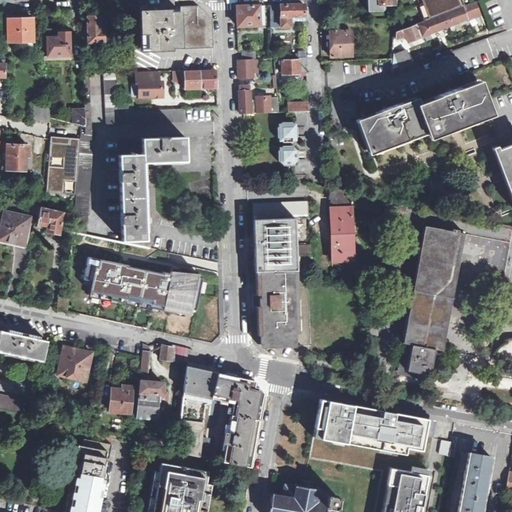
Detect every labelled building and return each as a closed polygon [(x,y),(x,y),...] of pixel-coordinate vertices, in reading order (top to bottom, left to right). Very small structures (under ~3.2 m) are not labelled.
[(368,0),(369,14),(380,13),(379,5),(398,4),(397,0),(368,0)] [(423,0),(430,19),(436,17),(463,7),(460,0),(423,0)] [(481,15),(476,2),(463,7),(436,17),(441,31),(481,15)] [(280,5),(281,27),(292,27),(292,19),(305,19),(305,4),(280,5)] [(264,5),(259,5),(236,6),(237,26),(259,26),(264,25),(264,5)] [(271,27),(281,27),(280,5),(270,5),(271,27)] [(180,11),(181,47),(212,47),(211,21),(210,19),(208,17),(198,7),(180,7),(180,11)] [(180,11),(179,11),(138,13),(140,49),(181,47),(180,11)] [(87,16),(87,41),(88,43),(103,42),(103,30),(101,31),(100,16),(87,16)] [(441,31),(436,17),(430,19),(404,29),(402,30),(405,36),(407,43),(441,31)] [(8,42),(33,41),(33,35),(32,18),(7,19),(8,42)] [(397,32),(396,40),(405,36),(402,30),(397,32)] [(351,55),(351,31),(329,31),(330,56),(351,55)] [(46,37),(46,59),(59,58),(59,56),(69,55),(69,50),(69,32),(58,32),(58,37),(46,37)] [(256,59),(255,51),(242,52),(242,53),(242,59),(242,60),(252,59),(256,59)] [(393,68),(410,62),(406,51),(395,55),(393,68)] [(252,65),(252,59),(242,60),(238,60),(238,61),(238,67),(239,78),(253,78),(252,74),(252,65)] [(300,73),(300,60),(282,61),(282,65),(282,74),(289,73),(293,73),(300,73)] [(392,74),(393,74),(402,70),(412,67),(410,62),(393,68),(392,74)] [(173,80),(186,80),(185,70),(173,71),(173,80)] [(186,80),(186,93),(203,93),(203,91),(203,88),(217,88),(216,70),(212,70),(185,70),(186,80)] [(160,82),(160,72),(136,72),(137,83),(139,83),(142,83),(143,98),(164,97),(163,82),(160,82)] [(117,73),(104,73),(107,124),(183,121),(184,121),(183,109),(133,111),(119,111),(119,104),(117,73)] [(86,126),(86,134),(93,135),(92,108),(90,74),(84,74),(85,105),(85,110),(86,126)] [(240,114),(278,112),(278,97),(256,98),(256,103),(251,103),(250,85),(239,86),(240,114)] [(425,108),(434,130),(437,136),(493,115),(483,87),(463,94),(462,91),(445,98),(446,100),(425,108)] [(377,151),(434,130),(425,108),(422,102),(404,109),(403,107),(386,113),(386,116),(366,123),(377,151)] [(292,112),(308,111),(308,103),(291,103),(292,112)] [(32,119),(49,123),(50,119),(49,107),(35,104),(32,119)] [(74,124),(86,126),(85,110),(74,110),(74,124)] [(292,142),(292,140),(295,137),(297,137),(297,126),(295,126),(292,123),(292,122),(281,122),(282,127),(277,127),(277,138),(282,137),(282,142),(292,142)] [(74,232),(87,235),(95,135),(93,135),(86,134),(82,133),(75,214),(74,232)] [(51,137),(50,163),(49,179),(48,193),(75,195),(77,140),(51,137)] [(146,165),(190,163),(190,156),(189,138),(168,139),(145,139),(145,142),(146,155),(146,165)] [(1,169),(30,170),(30,157),(29,156),(29,146),(15,145),(15,142),(3,142),(1,169)] [(146,155),(145,142),(118,143),(118,155),(146,155)] [(292,145),(282,146),(282,147),(279,150),(278,150),(278,161),(279,161),(283,164),(283,165),(294,165),(293,164),(296,161),(298,161),(298,150),(296,150),(292,147),(292,145)] [(511,148),(501,152),(511,181),(511,148)] [(125,240),(150,239),(146,165),(146,155),(118,155),(119,182),(122,235),(122,240),(125,240)] [(379,198),(330,188),(330,190),(330,200),(330,201),(377,211),(379,198)] [(311,270),(308,202),(306,202),(253,204),(254,219),(257,219),(291,218),(293,271),(308,270),(311,270)] [(41,207),(33,205),(32,212),(39,213),(41,207)] [(41,207),(39,213),(37,227),(47,229),(47,231),(59,233),(63,211),(41,207)] [(330,208),(332,236),(352,236),(351,208),(330,208)] [(67,212),(65,223),(73,224),(74,213),(67,212)] [(5,213),(0,234),(0,240),(15,244),(16,243),(25,244),(31,218),(5,213)] [(259,272),(293,271),(291,218),(257,219),(257,234),(254,234),(255,242),(258,242),(258,248),(258,249),(255,249),(256,272),(257,272),(259,272)] [(403,343),(411,345),(433,349),(442,350),(444,341),(442,341),(449,304),(435,300),(445,248),(461,251),(464,233),(458,232),(425,226),(423,235),(424,236),(421,250),(420,250),(403,342),(402,343),(403,343)] [(332,236),(333,262),(353,261),(353,256),(353,248),(352,236),(332,236)] [(125,240),(150,247),(150,239),(125,240)] [(444,341),(461,251),(445,248),(435,300),(449,304),(442,341),(444,341)] [(95,257),(87,297),(196,318),(203,277),(175,272),(122,262),(95,257)] [(375,265),(364,265),(363,272),(369,273),(374,273),(375,265)] [(308,270),(293,271),(296,346),(310,346),(308,270)] [(259,272),(259,287),(259,294),(254,294),(254,307),(260,307),(261,343),(273,343),(273,347),(296,346),(293,271),(259,272)] [(57,310),(66,313),(65,312),(67,312),(70,298),(60,295),(57,310)] [(43,359),(47,341),(0,331),(0,330),(0,351),(43,360),(43,359)] [(141,366),(140,380),(145,381),(148,347),(149,346),(149,345),(149,344),(148,343),(147,343),(147,342),(146,342),(143,342),(142,356),(141,366)] [(403,343),(397,372),(406,374),(429,379),(430,375),(406,371),(411,345),(403,343)] [(160,357),(160,359),(171,360),(173,347),(162,345),(160,357)] [(173,345),(173,347),(171,360),(187,362),(189,349),(173,345)] [(430,375),(431,366),(429,366),(433,349),(411,345),(406,371),(430,375)] [(64,347),(58,375),(86,381),(92,353),(64,347)] [(187,367),(175,454),(204,458),(213,398),(217,372),(216,372),(187,367)] [(217,372),(213,398),(233,402),(231,414),(257,419),(262,392),(259,388),(253,386),(255,381),(218,373),(217,372)] [(140,380),(136,417),(166,420),(168,394),(163,394),(164,383),(145,381),(140,380)] [(113,389),(110,411),(130,412),(133,387),(124,386),(123,390),(113,389)] [(0,409),(31,416),(34,401),(0,393),(0,409)] [(320,399),(313,437),(405,454),(406,448),(422,451),(428,419),(382,410),(381,413),(352,408),(353,405),(320,399)] [(223,462),(234,464),(249,467),(249,466),(257,419),(231,414),(228,433),(227,442),(223,462)] [(135,434),(133,445),(149,447),(151,436),(135,434)] [(81,445),(68,511),(102,511),(104,507),(105,506),(107,506),(108,505),(108,503),(109,502),(108,501),(107,500),(105,499),(104,499),(102,500),(101,502),(99,502),(95,501),(103,463),(104,457),(108,458),(111,444),(83,438),(81,445)] [(448,455),(450,441),(441,440),(439,454),(448,455)] [(68,511),(81,445),(77,444),(63,511),(68,511)] [(469,452),(457,511),(480,511),(491,457),(469,452)] [(103,463),(95,501),(99,502),(107,464),(103,463)] [(162,464),(152,511),(201,511),(207,484),(209,472),(162,464)] [(381,511),(419,511),(427,476),(390,469),(381,511)] [(296,486),(284,484),(282,496),(273,494),(273,492),(271,492),(271,494),(269,494),(269,495),(271,496),(270,500),(268,511),(267,511),(337,511),(338,508),(337,508),(339,498),(329,497),(330,493),(318,491),(319,489),(313,488),(314,482),(303,480),(302,486),(296,485),(296,486)] [(207,484),(201,511),(206,511),(212,485),(207,484)]
